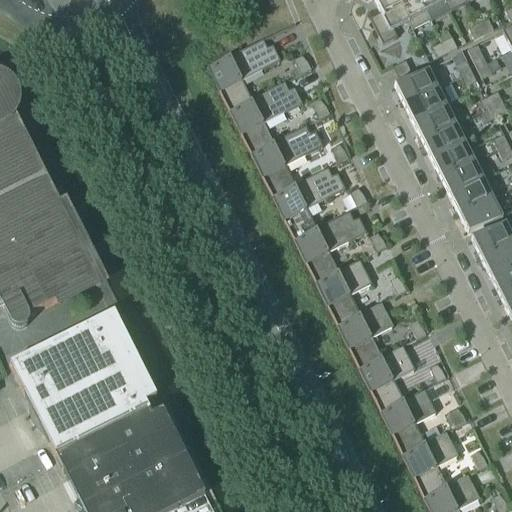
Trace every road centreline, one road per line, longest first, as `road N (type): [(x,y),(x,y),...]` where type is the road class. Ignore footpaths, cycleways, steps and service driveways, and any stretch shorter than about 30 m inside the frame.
road 1 (primary): [(367,511),(114,0)]
road 2 (primary): [(53,16),(296,511)]
road 3 (residential): [(511,402),(313,3)]
